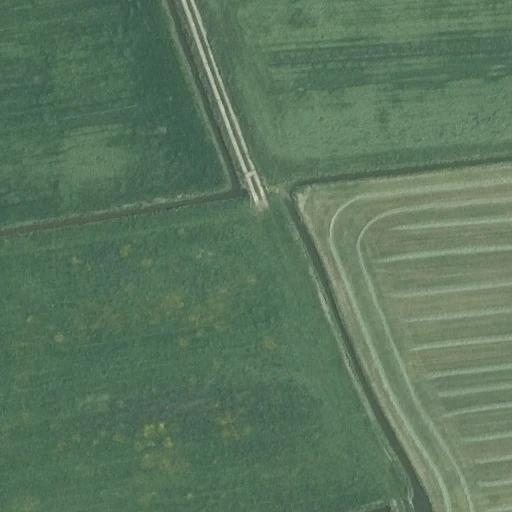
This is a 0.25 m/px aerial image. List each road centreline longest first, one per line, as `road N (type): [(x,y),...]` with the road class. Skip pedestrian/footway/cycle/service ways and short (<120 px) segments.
road 1 (track): [(260,200),(400,511)]
road 2 (track): [(260,200),(183,0)]
